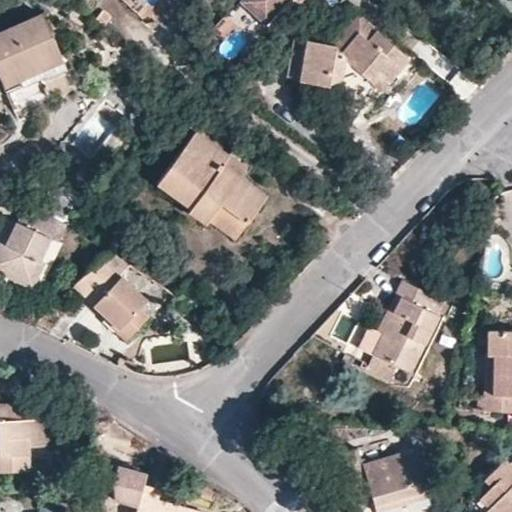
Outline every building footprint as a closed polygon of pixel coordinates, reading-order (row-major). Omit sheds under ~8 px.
[(248,0),(245,5),(271,26),(292,0),(298,0),(302,3),(304,0),(248,0)] [(97,26),(104,16),(93,9),(87,19),(97,26)] [(63,66),(30,15),(0,34),(0,80),(8,92),(17,86),(20,91),(10,97),(19,112),(50,92),(43,80),(63,66)] [(342,56),(335,46),(296,39),(286,79),(325,90),(327,84),(337,82),(333,73),(352,68),(359,76),(374,87),(380,78),(387,83),(404,63),(373,38),(366,46),(358,39),(342,56)] [(359,76),(352,68),(333,73),(337,82),(359,76)] [(225,165),(222,167),(205,155),(211,145),(195,133),(160,182),(193,208),(193,212),(206,222),(211,219),(220,205),(247,225),(267,197),(225,165)] [(225,165),(229,158),(211,145),(205,155),(222,167),(225,165)] [(220,205),(211,219),(238,237),(247,225),(220,205)] [(26,209),(19,225),(6,254),(0,251),(0,275),(36,291),(49,265),(43,262),(52,244),(61,247),(70,229),(26,209)] [(19,225),(10,222),(0,243),(0,251),(6,254),(19,225)] [(113,257),(90,242),(66,288),(87,304),(104,275),(113,257)] [(140,310),(129,303),(133,295),(104,275),(87,304),(85,306),(109,322),(107,330),(120,339),(140,310)] [(372,354),(397,366),(411,373),(445,301),(402,279),(395,295),(400,297),(372,354)] [(172,308),(178,297),(163,288),(157,298),(172,308)] [(358,347),(372,354),(400,297),(395,295),(377,331),(368,326),(358,347)] [(501,395),(511,395),(511,329),(488,330),(488,355),(493,355),(492,396),(483,395),(478,395),(477,410),(500,411),(501,395)] [(351,355),(345,352),(341,361),(346,363),(351,355)] [(389,382),(397,366),(372,354),(364,370),(389,382)] [(484,355),(483,395),(492,396),(493,355),(488,355),(484,355)] [(126,375),(130,366),(116,361),(113,368),(126,375)] [(511,395),(501,395),(500,411),(511,411),(511,395)] [(52,419),(25,421),(24,402),(0,403),(0,474),(34,473),(33,447),(54,446),(52,419)] [(369,487),(371,495),(376,511),(379,511),(433,496),(418,447),(362,464),(357,448),(342,453),(354,491),(369,487)] [(511,511),(511,466),(504,458),(483,479),(491,486),(480,497),(489,507),(484,511),(511,511)] [(140,475),(112,467),(107,483),(108,501),(131,508),(137,486),(140,475)] [(183,511),(184,510),(150,501),(153,492),(137,486),(131,508),(129,511),(183,511)] [(356,500),(371,495),(369,487),(354,491),(356,500)]
